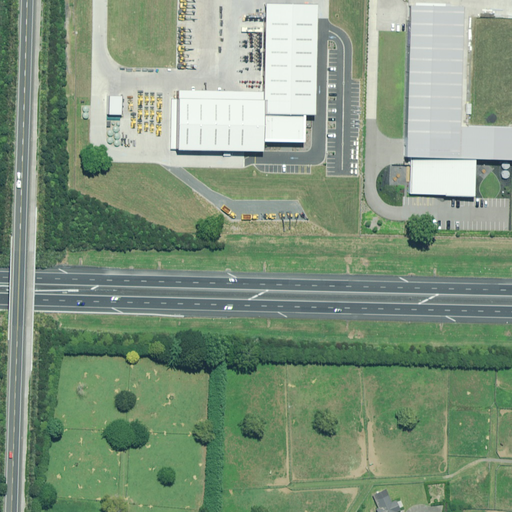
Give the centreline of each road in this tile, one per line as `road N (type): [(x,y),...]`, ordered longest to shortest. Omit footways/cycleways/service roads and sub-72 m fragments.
road 1 (tertiary): [(11,511),(27,0)]
road 2 (motorway): [(511,308),(0,295)]
road 3 (motorway): [(0,274),(511,287)]
